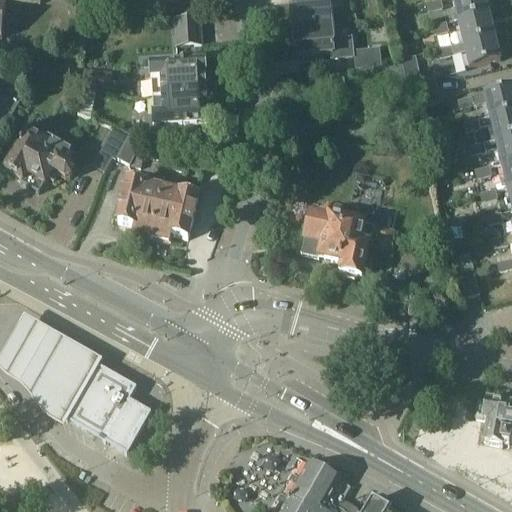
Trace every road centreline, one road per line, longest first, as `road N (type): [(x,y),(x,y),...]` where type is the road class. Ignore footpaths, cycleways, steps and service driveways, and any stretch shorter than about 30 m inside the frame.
road 1 (residential): [(242,310),(232,259),(255,184),(260,126),(245,0)]
road 2 (secondary): [(208,368),(467,511)]
road 3 (tertiary): [(242,310),(511,366)]
road 4 (secondary): [(0,256),(208,368)]
road 5 (unclassified): [(180,511),(208,368)]
